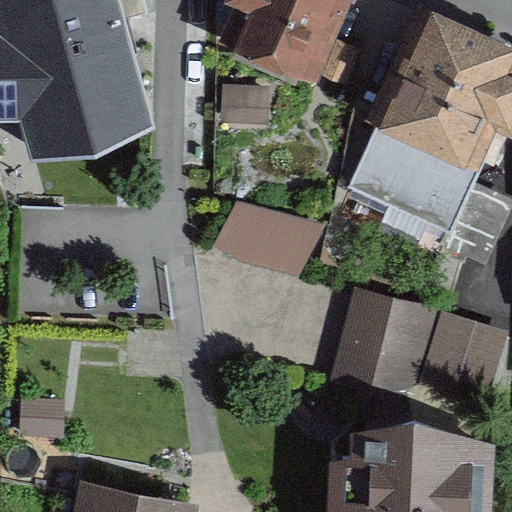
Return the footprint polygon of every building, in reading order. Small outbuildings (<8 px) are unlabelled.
[(0,0),(0,117),(23,118),(36,151),(98,148),(155,118),(121,0),(0,0)] [(311,92),(349,0),(238,0),(216,53),(311,92)] [(477,184),(511,112),(511,56),(423,14),(341,182),(484,251),(509,200),(477,184)] [(319,228),(239,200),(223,244),(303,273),(319,228)] [(419,306),(363,292),(348,356),(404,369),(419,306)] [(478,412),(505,332),(447,313),(420,393),(478,412)] [(483,511),(487,444),(333,437),(328,511),(483,511)] [(187,511),(190,494),(74,477),(69,511),(187,511)]
